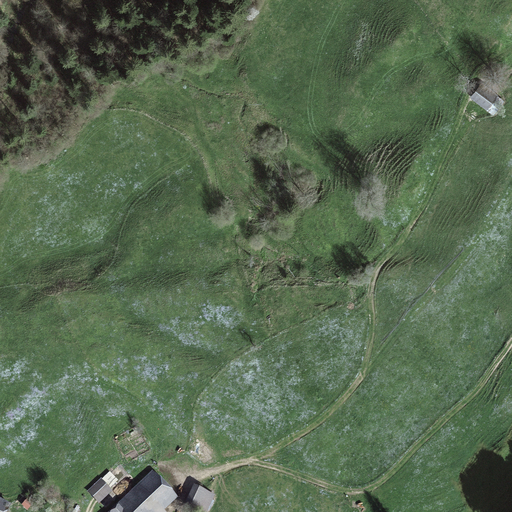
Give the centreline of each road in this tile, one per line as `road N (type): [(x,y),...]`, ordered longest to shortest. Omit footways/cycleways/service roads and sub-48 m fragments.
road 1 (track): [(247,459),(303,432),(355,382),(367,353),(377,267),(426,202),(471,101)]
road 2 (track): [(179,511),(190,485),(247,459),(338,490),(368,488),(473,392),(511,340)]
